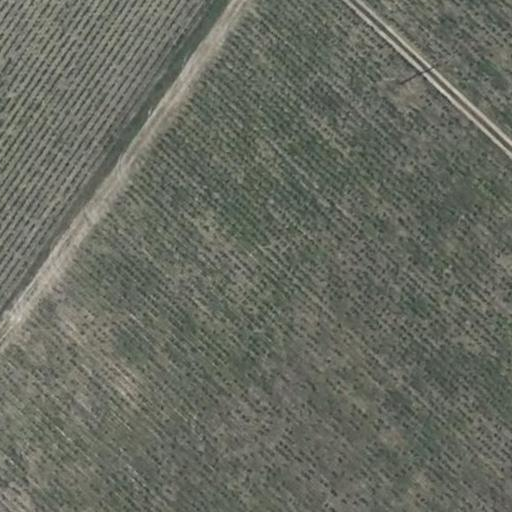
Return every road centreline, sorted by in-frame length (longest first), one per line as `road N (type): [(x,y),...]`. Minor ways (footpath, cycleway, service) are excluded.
road 1 (track): [(239,0),(0,329)]
road 2 (track): [(511,151),(352,0)]
